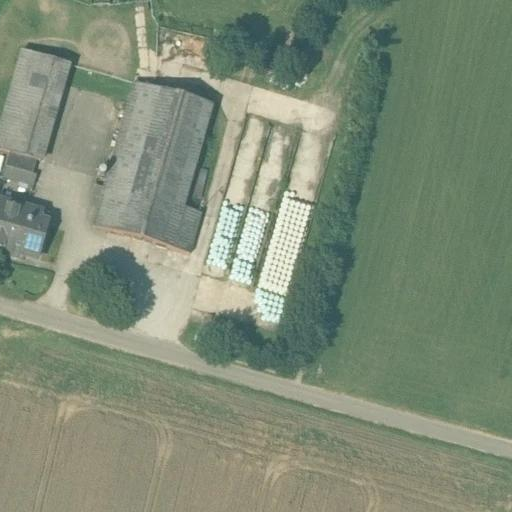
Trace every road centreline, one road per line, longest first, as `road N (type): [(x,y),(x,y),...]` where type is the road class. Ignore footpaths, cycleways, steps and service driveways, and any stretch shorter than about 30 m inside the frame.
road 1 (unclassified): [(511,450),(0,303)]
road 2 (track): [(394,0),(384,37),(281,109),(238,98),(190,277),(74,242)]
